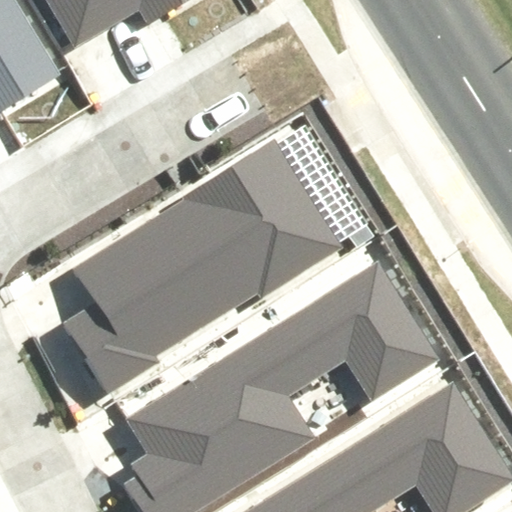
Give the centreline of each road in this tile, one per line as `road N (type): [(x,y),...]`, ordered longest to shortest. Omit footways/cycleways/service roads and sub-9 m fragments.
road 1 (residential): [(208,78),(0,203)]
road 2 (tertiary): [(412,0),(511,156)]
